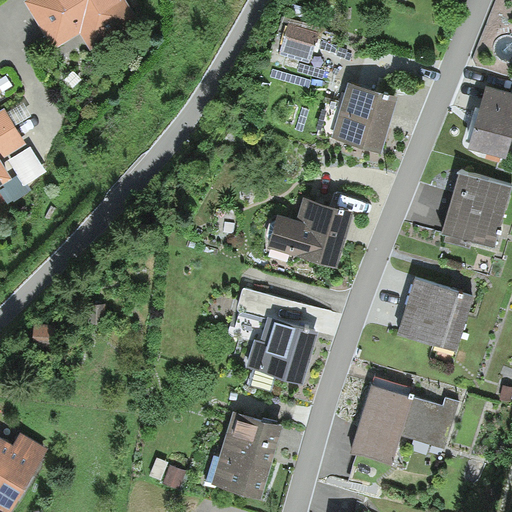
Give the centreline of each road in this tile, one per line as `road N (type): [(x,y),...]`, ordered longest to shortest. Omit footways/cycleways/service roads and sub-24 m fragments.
road 1 (residential): [(479,0),(358,298),(294,511)]
road 2 (residential): [(0,316),(109,211),(185,121),(256,0)]
